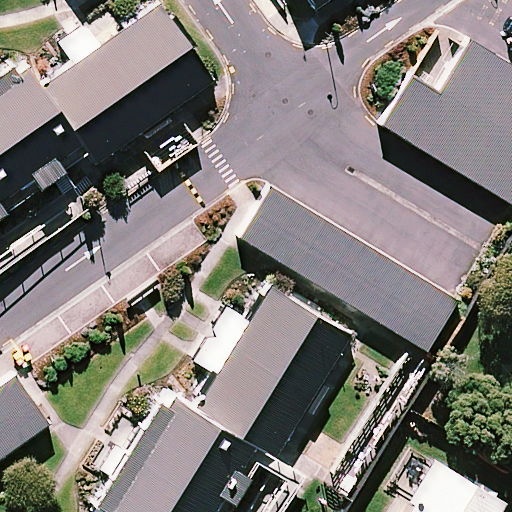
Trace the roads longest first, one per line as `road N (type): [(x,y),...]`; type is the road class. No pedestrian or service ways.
road 1 (residential): [(0,315),(280,96)]
road 2 (residential): [(280,96),(480,236)]
road 3 (residential): [(280,96),(419,0)]
